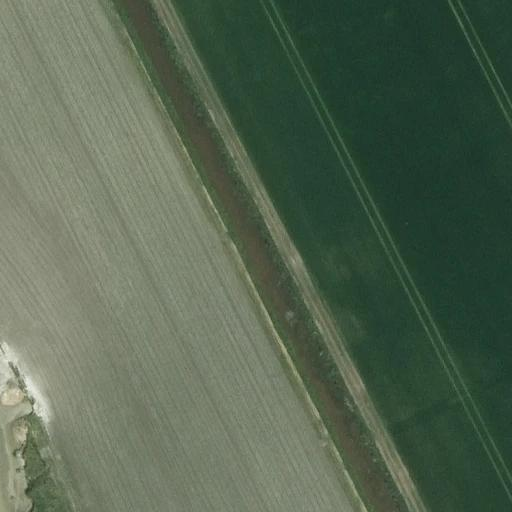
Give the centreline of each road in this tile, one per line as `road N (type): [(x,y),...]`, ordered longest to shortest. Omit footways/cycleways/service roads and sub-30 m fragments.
road 1 (track): [(160,0),(417,511)]
road 2 (track): [(104,0),(361,511)]
